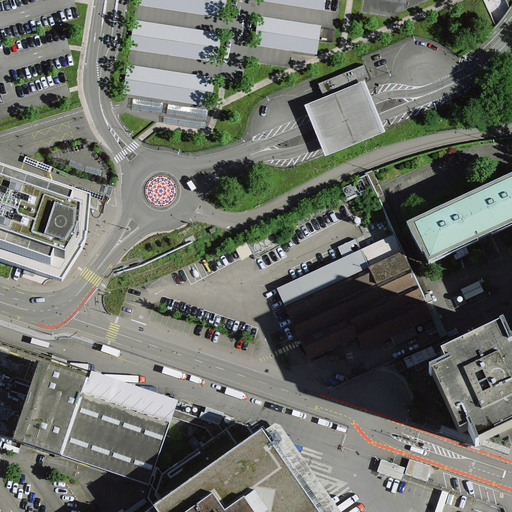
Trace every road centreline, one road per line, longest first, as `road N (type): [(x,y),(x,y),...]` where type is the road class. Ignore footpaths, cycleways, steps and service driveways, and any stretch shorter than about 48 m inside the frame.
road 1 (residential): [(56,305),(112,332),(362,416),(407,448)]
road 2 (residential): [(187,205),(232,221),(263,214),(357,166),(511,130)]
road 3 (secondary): [(461,74),(420,68),(281,125),(260,152)]
road 4 (secondary): [(260,152),(297,155),(432,101),(461,74)]
road 5 (secondary): [(141,214),(56,305)]
